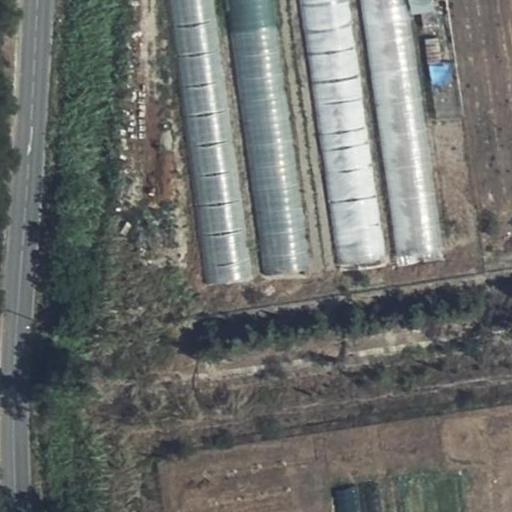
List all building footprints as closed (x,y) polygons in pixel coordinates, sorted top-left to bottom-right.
[(217,0),(171,0),(197,209),(243,203),(217,0)] [(232,0),(266,272),(311,267),(277,0),(232,0)] [(351,0),(304,0),(315,100),(362,95),(351,0)] [(413,0),(415,11),(440,7),(438,0),(413,0)] [(341,257),(384,252),(378,201),(339,205),(335,169),(330,169),(341,257)]
